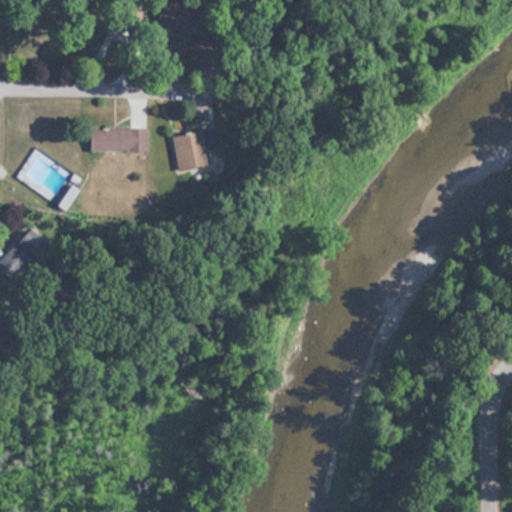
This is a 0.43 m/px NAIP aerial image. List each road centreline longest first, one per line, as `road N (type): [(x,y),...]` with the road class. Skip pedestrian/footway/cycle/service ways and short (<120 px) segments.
road 1 (residential): [(158,100),(0,95)]
road 2 (residential): [(487,511),(488,404),(511,378)]
